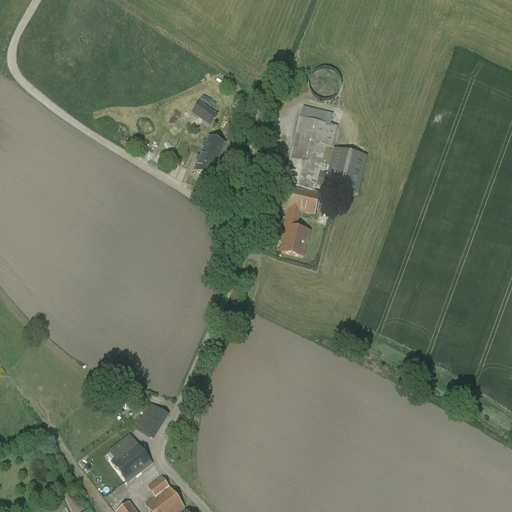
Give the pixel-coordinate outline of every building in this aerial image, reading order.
[(342,91),(343,85),(342,78),(338,73),(333,69),(326,68),(320,70),(314,73),(311,79),(310,85),(311,92),(315,97),(320,101),(327,102),(333,101),(339,97),(342,91)] [(216,117),(199,105),(193,114),(210,126),(216,117)] [(332,116),(302,109),(300,120),(283,187),(313,194),(315,186),(326,188),(329,176),(323,175),(325,166),(320,165),(332,116)] [(254,113),(239,162),(240,163),(240,162),(252,166),(267,117),(254,113)] [(224,145),(209,139),(194,172),(210,179),(224,145)] [(365,158),(335,150),(329,176),(326,188),(356,195),(365,158)] [(252,166),(240,162),(240,163),(235,179),(251,184),(256,167),(252,166)] [(251,184),(235,179),(228,202),(244,207),(251,184)] [(283,187),(278,207),(278,208),(289,210),(299,213),(299,212),(314,216),(319,196),(313,194),(283,187)] [(299,213),(289,210),(285,228),(288,229),(282,254),(301,258),(305,244),(306,244),(309,233),(295,230),(299,213)] [(168,417),(151,406),(141,423),(157,433),(168,417)] [(157,433),(141,423),(136,431),(153,441),(157,433)] [(130,437),(106,456),(127,483),(151,465),(130,437)] [(162,479),(148,490),(155,499),(169,488),(162,479)] [(155,499),(145,506),(149,511),(180,511),(183,510),(184,509),(169,488),(155,499)]
